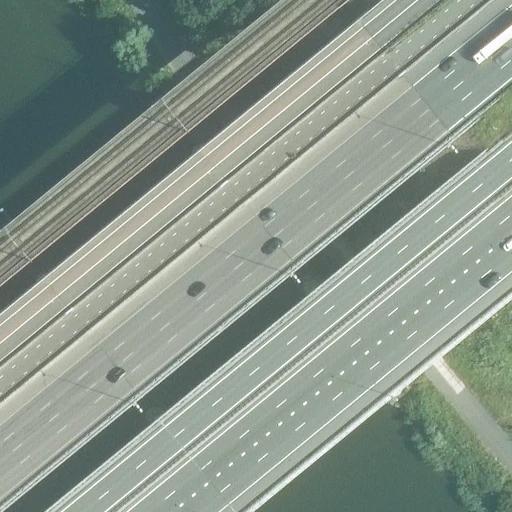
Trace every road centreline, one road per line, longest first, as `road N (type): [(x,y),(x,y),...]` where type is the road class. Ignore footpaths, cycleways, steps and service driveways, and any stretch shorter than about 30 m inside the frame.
road 1 (motorway): [(511,38),(0,460)]
road 2 (unclassified): [(0,384),(468,0)]
road 3 (motorway): [(511,158),(81,511)]
road 4 (motorway): [(171,511),(511,232)]
